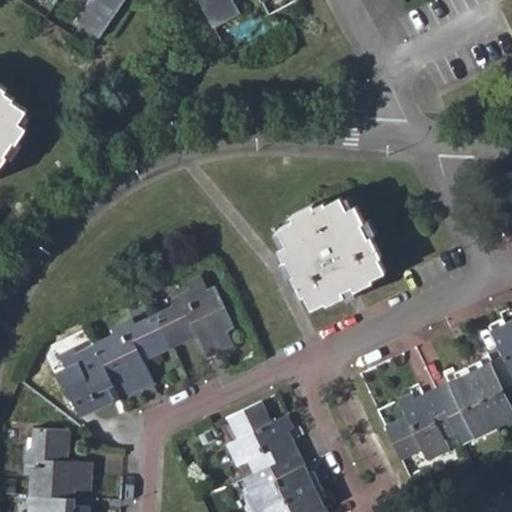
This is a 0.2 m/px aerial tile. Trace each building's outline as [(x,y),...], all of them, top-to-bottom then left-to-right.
[(89,0),(76,20),(101,37),(127,0),(89,0)] [(201,0),(216,28),(241,15),(233,0),(201,0)] [(0,167),(8,156),(5,154),(15,140),(17,142),(28,127),(20,121),(27,111),(14,101),(15,99),(5,91),(6,89),(0,84),(0,167)] [(307,296),(313,308),(327,302),(328,303),(346,295),(344,292),(354,287),(356,289),(374,281),(373,279),(387,272),(379,258),(382,257),(372,237),(370,237),(363,225),(365,223),(357,206),(348,209),(342,198),(327,205),(325,202),(315,207),(315,205),(293,215),(295,221),(281,228),(288,245),(281,249),(287,262),(289,261),(296,275),(294,276),(304,297),(307,296)] [(175,305),(154,315),(169,347),(196,334),(206,354),(232,343),(227,330),(234,326),(214,286),(206,290),(201,278),(189,284),(193,291),(173,300),(175,305)] [(169,347),(154,315),(135,324),(133,320),(116,328),(118,332),(97,343),(117,385),(122,383),(126,392),(153,380),(144,359),(169,347)] [(504,354),(511,370),(511,321),(506,325),(503,320),(490,326),(504,354)] [(110,389),(117,385),(97,343),(78,352),(75,348),(63,354),(68,366),(60,370),(80,414),(114,399),(110,389)] [(511,418),(511,370),(504,354),(492,361),(494,363),(483,368),(481,362),(468,368),(496,426),(511,418)] [(496,426),(468,368),(454,375),(457,381),(449,383),(448,382),(436,387),(458,432),(462,442),(496,426)] [(458,432),(436,387),(423,393),(424,397),(416,400),(413,394),(399,400),(405,414),(386,424),(403,458),(422,449),(428,459),(450,448),(445,438),(458,432)] [(253,474),(298,453),(293,440),(290,441),(287,433),(294,430),(287,416),(271,423),(261,402),(228,418),(237,439),(227,443),(238,466),(248,461),(253,474)] [(33,494),(78,497),(78,490),(91,491),(92,463),(70,461),(72,431),(38,429),(36,450),(29,450),(28,473),(34,474),(33,494)] [(243,478),(259,511),(319,484),(312,471),(306,473),(303,468),(305,467),(298,453),(253,474),(243,478)] [(319,484),(259,511),(326,511),(325,509),(322,509),(319,502),(325,498),(319,484)] [(77,506),(78,497),(33,494),(32,511),(89,511),(90,508),(77,506)]
